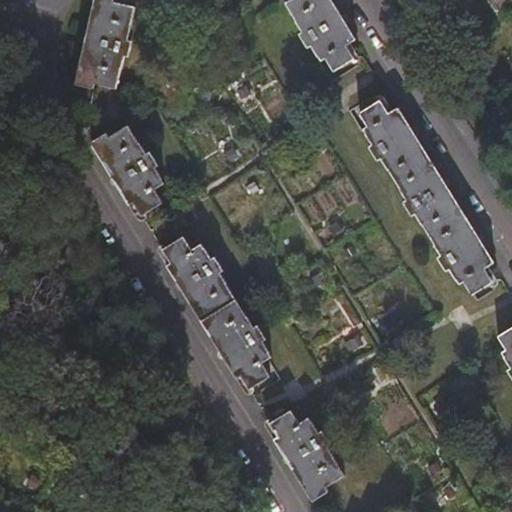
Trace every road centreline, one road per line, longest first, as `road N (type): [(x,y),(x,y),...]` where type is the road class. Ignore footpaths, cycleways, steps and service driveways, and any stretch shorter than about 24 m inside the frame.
road 1 (residential): [(39,0),(18,66),(285,511)]
road 2 (residential): [(511,243),(358,0)]
